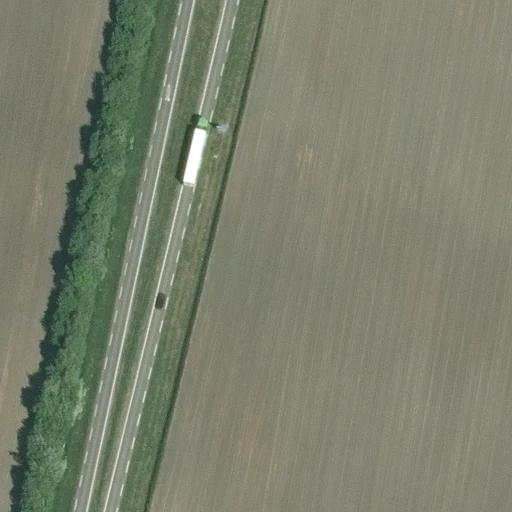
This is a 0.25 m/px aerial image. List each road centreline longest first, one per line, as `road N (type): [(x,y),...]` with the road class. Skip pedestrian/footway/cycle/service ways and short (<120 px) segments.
road 1 (primary): [(110,511),(232,0)]
road 2 (primary): [(187,0),(79,511)]
